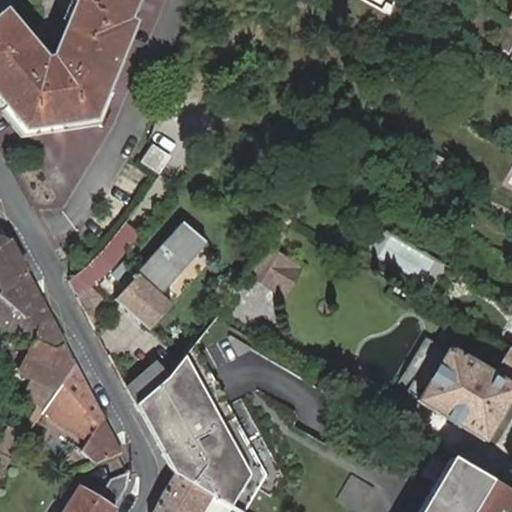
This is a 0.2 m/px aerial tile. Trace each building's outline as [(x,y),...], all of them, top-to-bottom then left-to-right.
[(75,0),(76,0),(66,25),(71,28),(67,37),(64,36),(60,45),(63,47),(56,63),(42,66),(35,59),(38,57),(31,49),(29,51),(18,38),(22,34),(4,13),(0,16),(0,101),(24,130),(93,120),(112,73),(116,61),(132,24),(126,21),(135,0),(75,0)] [(392,4),(389,16),(404,24),(410,15),(392,4)] [(159,175),(171,157),(153,145),(141,163),(159,175)] [(277,215),(268,230),(263,239),(271,244),(286,221),(277,215)] [(133,244),(139,235),(124,223),(103,251),(84,268),(76,275),(68,282),(77,298),(91,288),(98,282),(113,267),(133,244)] [(126,286),(114,299),(149,329),(171,305),(158,293),(204,242),(182,224),(137,274),(123,262),(112,274),(126,286)] [(25,273),(8,241),(0,237),(0,326),(39,344),(53,350),(63,344),(25,273)] [(274,292),(292,263),(263,246),(247,274),(274,292)] [(300,268),(292,263),(274,292),(283,297),(300,268)] [(110,305),(91,288),(77,298),(91,325),(110,305)] [(235,511),(243,511),(265,476),(216,385),(193,342),(165,378),(154,365),(126,389),(151,434),(173,476),(152,511),(227,511),(230,508),(235,511)] [(75,365),(63,344),(53,350),(39,344),(28,367),(6,357),(2,365),(10,368),(24,375),(37,381),(57,391),(75,365)] [(483,369),(448,348),(446,352),(418,399),(416,401),(437,413),(463,430),(484,442),(511,394),(511,387),(494,376),(483,369)] [(511,350),(510,349),(504,359),(498,368),(496,372),(494,376),(511,387),(511,350)] [(121,454),(75,365),(57,391),(50,401),(36,422),(81,451),(94,463),(121,454)] [(50,401),(57,391),(37,381),(31,392),(50,401)] [(27,434),(8,426),(0,443),(0,455),(9,460),(14,453),(27,434)] [(446,464),(418,511),(511,511),(511,495),(449,459),(446,464)] [(359,511),(360,511),(374,487),(350,473),(336,499),(359,511)] [(64,511),(112,511),(115,508),(80,487),(64,511)]
